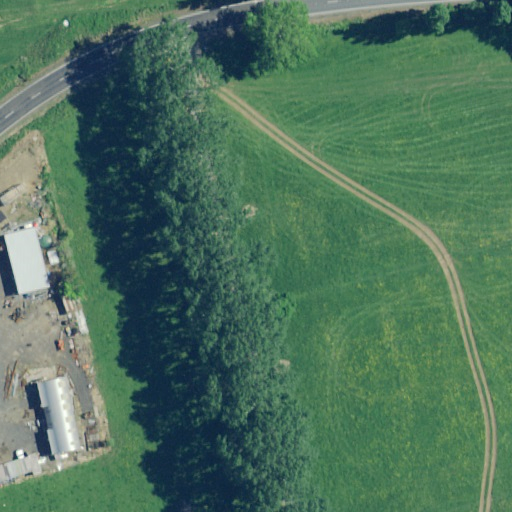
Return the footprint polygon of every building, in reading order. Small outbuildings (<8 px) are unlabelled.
[(3,239),(0,240),(0,247),(0,249),(5,248),(16,294),(48,287),(34,228),(2,235),(3,239)] [(50,455),(52,455),(53,461),(68,458),(67,452),(81,449),(67,377),(36,383),(40,408),(44,407),(48,429),(45,430),(50,455)] [(94,428),(86,429),(88,444),(97,443),(94,428)] [(40,472),(34,453),(25,456),(23,450),(17,452),(23,473),(31,470),(33,475),(40,472)] [(23,474),(18,459),(5,463),(10,478),(23,474)]
